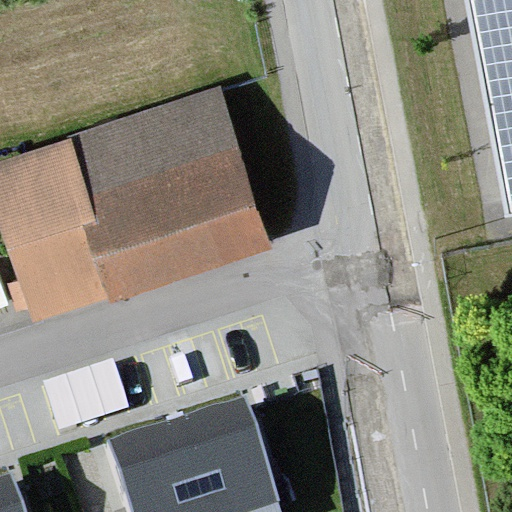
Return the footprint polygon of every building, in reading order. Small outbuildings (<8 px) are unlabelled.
[(511,0),(469,0),(507,197),(511,196),(511,0)] [(220,86),(0,157),(0,199),(37,313),(270,238),(220,86)] [(45,377),(60,424),(129,402),(114,355),(45,377)] [(276,511),(245,415),(111,457),(128,511),(276,511)] [(20,511),(14,491),(0,495),(0,511),(20,511)]
